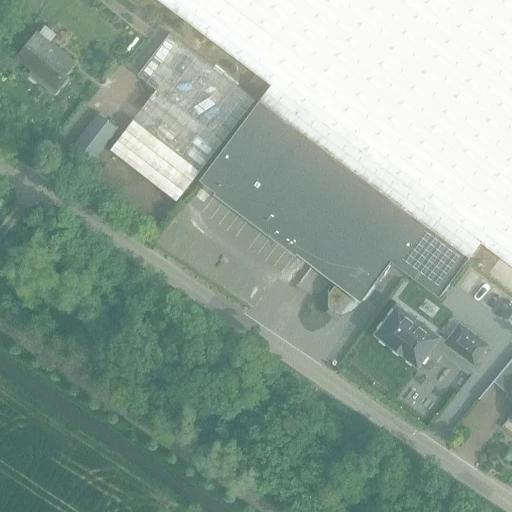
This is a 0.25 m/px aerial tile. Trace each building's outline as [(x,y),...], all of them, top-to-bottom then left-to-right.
[(511,0),(159,0),(272,85),(261,100),(470,257),(481,242),(511,265),(511,0)] [(43,25),(36,33),(18,56),(55,86),(73,63),(48,43),(55,35),(43,25)] [(156,90),(133,119),(200,170),(254,100),(170,34),(138,75),(156,90)] [(261,100),(201,180),(216,192),(215,194),(296,255),(298,253),(313,264),(314,265),(328,276),(330,277),(337,282),(329,293),(328,307),(340,316),(354,312),(392,260),(440,297),(470,257),(261,100)] [(84,170),(117,129),(98,113),(65,155),(84,170)] [(133,119),(110,149),(119,157),(129,165),(176,201),(200,170),(133,119)] [(440,338),(440,337),(398,305),(376,335),(418,366),(439,338),(474,364),(487,345),(460,325),(446,343),(440,338)]
